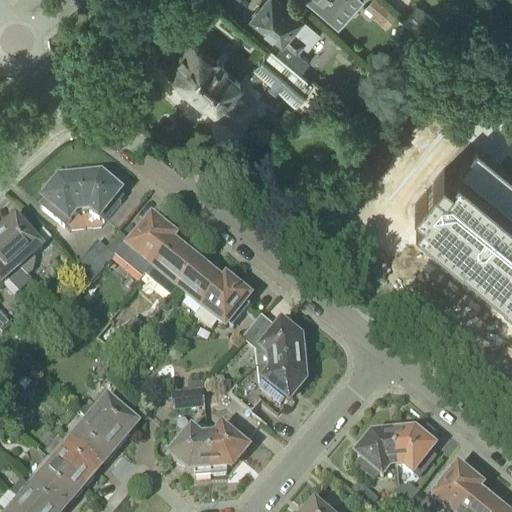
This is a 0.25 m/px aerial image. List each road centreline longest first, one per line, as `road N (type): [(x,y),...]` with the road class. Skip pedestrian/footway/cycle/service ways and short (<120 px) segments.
road 1 (residential): [(382,360),(76,104)]
road 2 (residential): [(255,511),(382,360)]
road 3 (residential): [(511,463),(382,360)]
